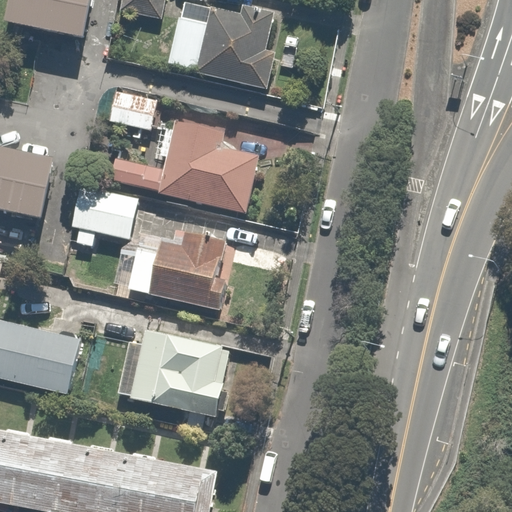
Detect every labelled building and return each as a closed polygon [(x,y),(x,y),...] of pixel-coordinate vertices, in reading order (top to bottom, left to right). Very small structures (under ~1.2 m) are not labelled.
[(93,0),(12,0),(7,28),(86,44),(93,0)] [(175,0),(122,0),(120,10),(169,23),(175,0)] [(190,6),(176,72),(278,94),(285,62),(275,60),(284,17),(248,9),(246,18),(190,6)] [(162,135),(169,103),(124,94),(117,126),(162,135)] [(122,161),(117,183),(256,218),(270,162),(227,151),(230,141),(182,129),(180,137),(172,135),(163,172),(122,161)] [(55,164),(0,152),(0,214),(42,223),(55,164)] [(149,205),(86,191),(77,232),(140,245),(149,205)] [(123,248),(114,290),(234,315),(242,277),(232,275),(237,248),(195,239),(192,255),(170,251),(169,258),(123,248)] [(93,345),(7,326),(0,356),(0,382),(81,401),(93,345)] [(146,348),(135,346),(124,401),(234,424),(240,396),(234,395),(241,356),(149,337),(146,348)] [(229,479),(0,436),(0,509),(15,511),(222,511),(223,511),(229,479)]
